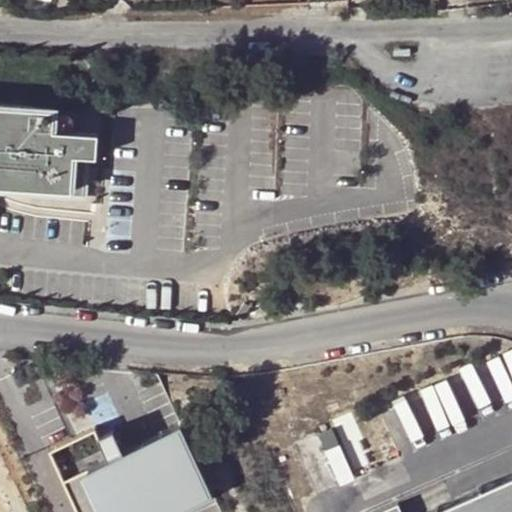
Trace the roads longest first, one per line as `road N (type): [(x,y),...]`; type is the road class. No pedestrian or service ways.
road 1 (unclassified): [(0,325),(236,346),(445,308),(511,310)]
road 2 (unclassified): [(0,26),(511,29)]
